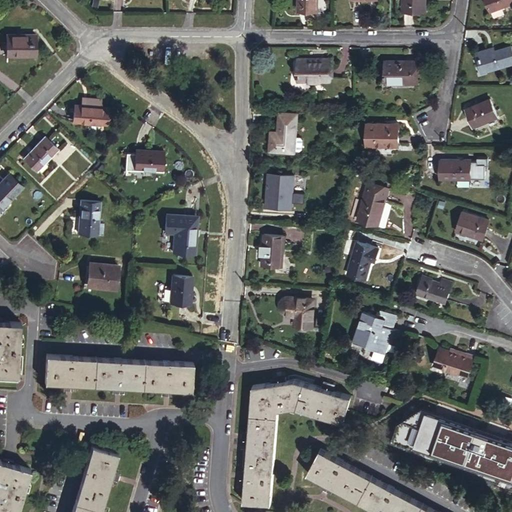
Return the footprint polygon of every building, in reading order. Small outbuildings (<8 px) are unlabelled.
[(316,9),(315,0),(296,0),(296,8),(316,9)] [(421,0),(401,0),(402,9),(422,9),(421,0)] [(511,1),(511,0),(485,0),(489,10),(511,1)] [(501,7),(491,10),(493,17),(504,14),(501,7)] [(6,54),(34,54),(34,33),(5,33),(6,54)] [(511,68),(511,50),(511,48),(487,54),(487,51),(476,54),(481,76),(511,68)] [(298,78),(329,79),(329,59),(298,59),(298,78)] [(384,81),(417,82),(417,60),(384,60),(384,81)] [(497,117),(490,99),(466,109),(473,126),(497,117)] [(103,122),(104,106),(71,103),(70,120),(103,122)] [(293,135),(295,113),(278,112),(277,131),(276,137),(270,137),(269,148),(293,150),(293,148),(293,135)] [(396,145),(396,123),(365,123),(364,144),(396,145)] [(38,168),(59,146),(46,133),(24,155),(38,168)] [(299,135),(293,135),(293,148),(298,149),(300,146),(301,138),(299,135)] [(136,147),(135,165),(161,167),(162,148),(136,147)] [(471,178),(470,159),(440,160),(440,179),(471,178)] [(268,170),(266,204),(290,206),(292,172),(268,170)] [(0,208),(23,185),(8,171),(0,179),(0,208)] [(376,224),(388,188),(367,181),(355,217),(376,224)] [(98,232),(99,199),(79,198),(77,230),(98,232)] [(479,237),(485,219),(459,209),(454,226),(471,232),(470,234),(479,237)] [(174,229),(173,249),(194,250),(195,232),(193,231),(194,213),(165,211),(164,229),(174,229)] [(164,249),(173,250),(173,232),(164,231),(164,249)] [(263,232),(261,262),(281,264),(283,233),(263,232)] [(371,258),(375,247),(353,239),(343,270),(361,276),(367,257),(371,258)] [(88,282),(117,285),(118,262),(89,260),(88,282)] [(191,300),(193,272),(173,271),(172,299),(191,300)] [(441,302),(448,281),(438,278),(436,282),(418,276),(413,292),(441,302)] [(309,322),(311,296),(288,295),(286,295),(285,295),(283,296),(281,298),(281,300),(281,302),(281,304),(282,306),(284,308),(285,308),(296,309),(295,322),(309,322)] [(363,347),(384,354),(387,343),(390,344),(394,330),(391,329),(395,315),(379,310),(377,317),(362,312),(352,341),(364,345),(363,347)] [(0,373),(17,375),(21,321),(0,320),(0,373)] [(436,366),(469,378),(475,360),(467,356),(466,359),(441,350),(436,366)] [(192,391),(194,363),(47,354),(45,382),(70,383),(119,386),(167,389),(192,391)] [(242,501),(269,504),(278,413),(308,413),(343,422),(352,396),(336,391),(313,385),(279,386),(253,386),(248,435),(245,472),(242,501)] [(511,435),(424,405),(401,421),(395,438),(511,481),(511,435)] [(118,453),(92,445),(71,511),(100,511),(112,472),(118,453)] [(435,511),(319,450),(307,475),(327,485),(376,511),(435,511)] [(9,461),(0,458),(0,511),(17,511),(31,468),(9,461)]
